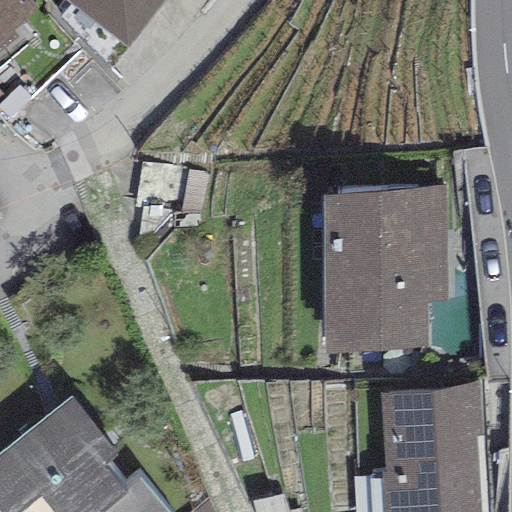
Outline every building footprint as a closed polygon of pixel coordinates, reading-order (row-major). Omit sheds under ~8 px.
[(0,0),(0,27),(35,0),(0,0)] [(83,0),(127,35),(155,0),(83,0)] [(322,169),(324,331),(427,335),(425,293),(445,294),(447,178),(322,169)] [(479,373),(380,377),(385,511),(479,511),(476,429),(482,429),(480,381),(479,373)] [(174,511),(175,511),(69,379),(0,434),(0,492),(15,511),(174,511)] [(282,488),(256,493),(260,511),(305,511),(303,499),(285,503),(282,488)]
